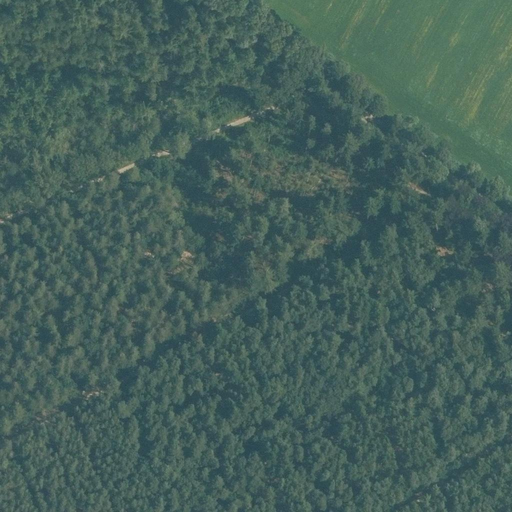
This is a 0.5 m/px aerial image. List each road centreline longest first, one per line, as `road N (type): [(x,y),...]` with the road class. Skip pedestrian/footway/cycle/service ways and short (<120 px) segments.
road 1 (track): [(0,449),(438,203)]
road 2 (track): [(227,0),(511,221)]
road 3 (unknown): [(290,103),(0,222)]
road 4 (unknown): [(511,255),(290,103)]
road 5 (track): [(511,446),(393,511)]
